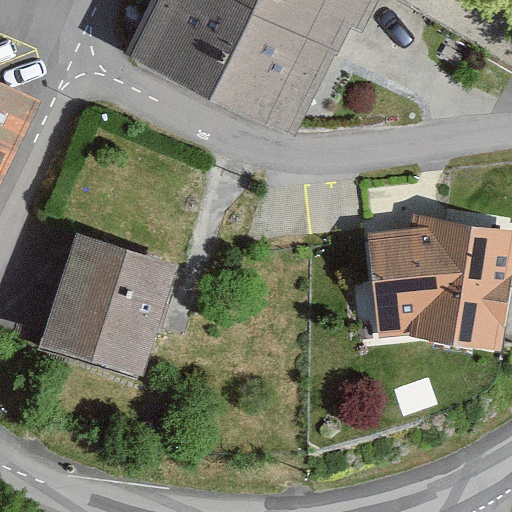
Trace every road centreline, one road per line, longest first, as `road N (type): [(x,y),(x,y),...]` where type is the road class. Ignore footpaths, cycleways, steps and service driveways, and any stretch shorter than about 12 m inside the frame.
road 1 (residential): [(76,64),(187,123),(273,152),(334,157),(511,137)]
road 2 (residential): [(0,231),(76,64)]
road 3 (unclassified): [(119,511),(0,462)]
